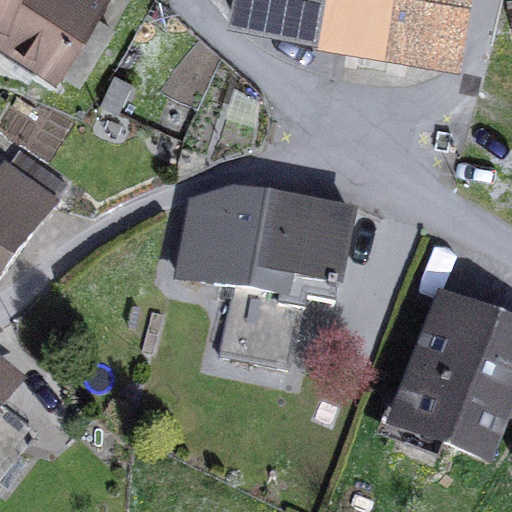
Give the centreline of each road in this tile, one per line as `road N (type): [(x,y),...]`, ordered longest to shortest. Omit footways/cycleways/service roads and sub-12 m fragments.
road 1 (residential): [(0,313),(98,236),(160,201),(232,174),(356,159)]
road 2 (residential): [(356,159),(189,0)]
road 3 (residential): [(356,159),(467,82),(484,0)]
road 4 (residential): [(511,249),(454,223),(356,159)]
